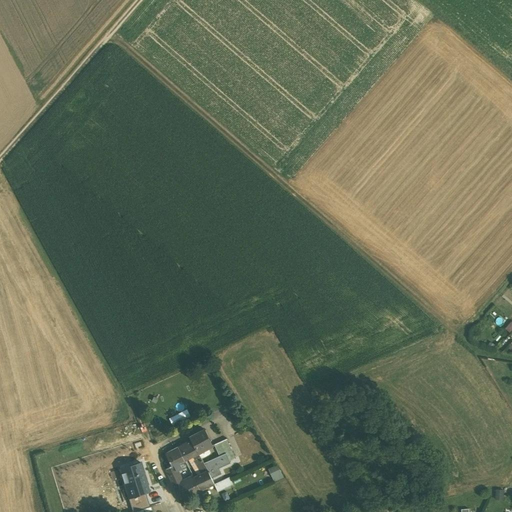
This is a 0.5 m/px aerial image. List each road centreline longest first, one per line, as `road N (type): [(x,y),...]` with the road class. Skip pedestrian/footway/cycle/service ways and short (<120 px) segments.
road 1 (track): [(511,359),(480,355),(108,35)]
road 2 (track): [(0,158),(140,0)]
